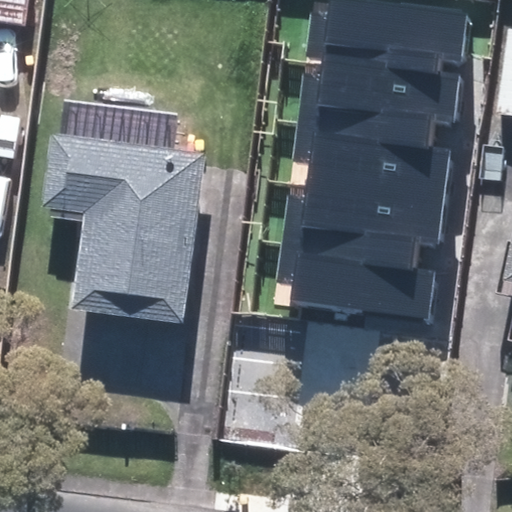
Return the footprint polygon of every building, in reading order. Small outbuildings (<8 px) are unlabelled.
[(53,0),(0,0),(0,23),(52,26),(53,0)] [(446,61),(467,64),(474,12),(380,0),(330,0),(329,16),(312,14),(307,54),(324,56),(444,72),(446,61)] [(511,27),(506,27),(496,114),(511,115),(511,27)] [(436,123),(458,126),(465,74),(444,72),(324,56),(321,78),(304,76),(298,120),(434,138),(436,123)] [(219,147),(173,146),(174,120),(68,115),(64,210),(104,212),(99,310),(212,314),(219,147)] [(434,138),(298,120),(293,161),(310,163),(307,182),(448,201),(455,151),(432,148),(434,138)] [(448,201),(307,182),(305,197),(289,195),(282,238),(418,257),(419,244),(442,248),(448,201)] [(431,324),(438,273),(417,270),(418,257),(282,238),(276,280),(293,283),(289,305),(431,324)]
